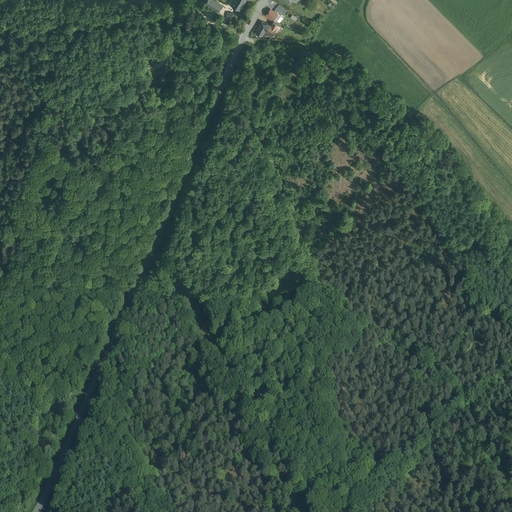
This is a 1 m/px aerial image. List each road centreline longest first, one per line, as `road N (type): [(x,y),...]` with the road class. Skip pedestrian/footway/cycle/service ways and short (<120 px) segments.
road 1 (secondary): [(35,511),(236,51),(266,0)]
road 2 (track): [(163,21),(337,57),(419,127),(511,245)]
road 3 (track): [(305,511),(157,235)]
road 4 (track): [(511,478),(416,357),(309,290)]
road 5 (unknown): [(309,290),(300,226),(240,97)]
road 6 (unknown): [(330,490),(307,430),(319,350),(309,290)]
road 7 (unknown): [(52,29),(96,49),(123,50),(167,29),(236,51)]
